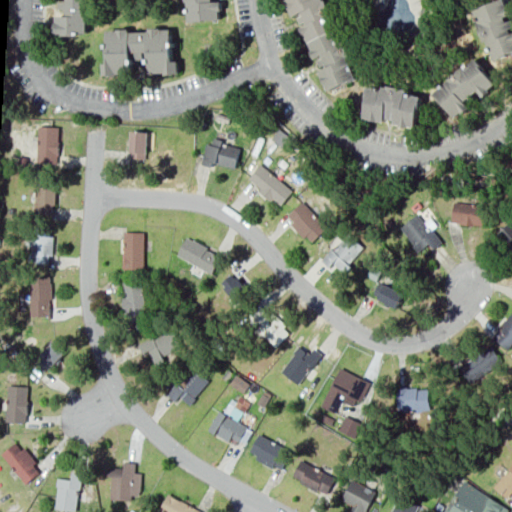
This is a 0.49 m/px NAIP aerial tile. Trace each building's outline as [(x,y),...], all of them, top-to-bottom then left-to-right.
[(55,33),(56,15),(63,15),(63,0),(92,0),(92,34),(55,33)] [(225,18),(224,0),(217,1),(216,0),(188,0),(189,19),(225,18)] [(332,94),(321,73),(325,71),(297,17),(294,19),(283,0),(326,0),(362,69),(358,71),(362,79),(332,94)] [(511,54),(511,2),(511,0),(502,0),(478,9),(496,60),(511,54)] [(180,73),(167,74),(167,70),(153,70),(152,47),(133,47),(134,74),(102,74),(102,61),(108,61),(107,27),(173,25),(174,60),(180,60),(180,73)] [(472,106),(457,119),(437,94),(446,88),(441,82),(475,56),(499,86),(485,97),(480,91),(468,101),(472,106)] [(425,95),(371,85),(365,119),(418,129),(425,95)] [(59,160),(39,159),(41,126),(61,127),(59,160)] [(283,147),(271,139),(278,128),(290,136),(283,147)] [(149,159),(131,157),(133,131),(152,132),(149,159)] [(199,162),(215,167),(217,160),(234,166),(240,147),(207,136),(199,162)] [(281,207),(249,180),(262,163),(295,191),(281,207)] [(51,214),(32,212),(35,186),(53,188),(51,214)] [(287,214),(315,242),(330,227),(302,199),(287,214)] [(474,227),(449,224),(452,200),(477,204),(474,227)] [(446,245),(439,251),(433,244),(420,255),(399,229),(418,213),(446,245)] [(511,242),(500,232),(511,220),(511,242)] [(124,270),(126,230),(148,231),(146,271),(124,270)] [(54,262),(35,261),(38,234),(57,236),(54,262)] [(214,273),(179,254),(190,235),(224,254),(214,273)] [(330,269),(320,259),(341,238),(354,247),(345,256),(357,267),(349,275),(336,263),(330,269)] [(377,291),(401,305),(407,294),(397,288),(402,279),(375,264),(369,276),(381,282),(377,291)] [(245,305),(226,286),(237,275),(256,293),(245,305)] [(51,279),(51,285),(56,285),(55,308),(49,308),(49,317),(31,317),(32,279),(51,279)] [(121,327),(119,287),(140,286),(143,325),(121,327)] [(277,344),(255,324),(260,318),(253,311),(262,301),(292,327),(277,344)] [(511,317),(499,335),(511,344),(511,317)] [(152,367),(143,344),(158,338),(168,360),(152,367)] [(51,372),(37,360),(54,340),(68,352),(51,372)] [(300,381),(282,368),(300,345),(310,352),(316,345),(328,354),(318,367),(322,370),(311,384),(303,378),(300,381)] [(494,366),(472,380),(463,367),(485,352),(494,366)] [(178,402),(166,393),(192,360),(216,378),(194,406),(184,398),(178,402)] [(334,412),(342,396),(358,404),(371,379),(340,364),(319,405),(334,412)] [(30,383),(29,393),(34,394),(31,417),(25,416),(24,425),(6,424),(10,381),(30,383)] [(428,406),(402,407),(401,391),(428,390),(428,406)] [(229,443),(208,431),(221,408),(252,426),(243,443),(233,437),(229,443)] [(355,437),(362,423),(346,415),(339,429),(355,437)] [(284,469),(251,452),(261,433),(294,450),(284,469)] [(16,441),(22,448),(26,445),(41,463),(36,467),(42,474),(29,486),(1,454),(16,441)] [(327,495),(294,476),(305,458),(338,477),(327,495)] [(111,497),(132,499),(132,492),(140,493),(142,473),(136,473),(137,462),(127,461),(126,467),(110,466),(109,476),(113,477),(111,497)] [(511,502),(511,504),(495,490),(511,470),(511,502)] [(78,511),(72,511),(54,509),(59,477),(73,479),(74,471),(84,472),(78,511)] [(370,511),(356,511),(359,506),(346,499),(356,480),(380,493),(370,511)] [(446,511),(511,511),(511,510),(467,481),(446,511)] [(206,511),(160,511),(171,492),(207,511),(206,511)] [(387,511),(389,509),(394,511),(403,495),(419,503),(414,511),(387,511)]
